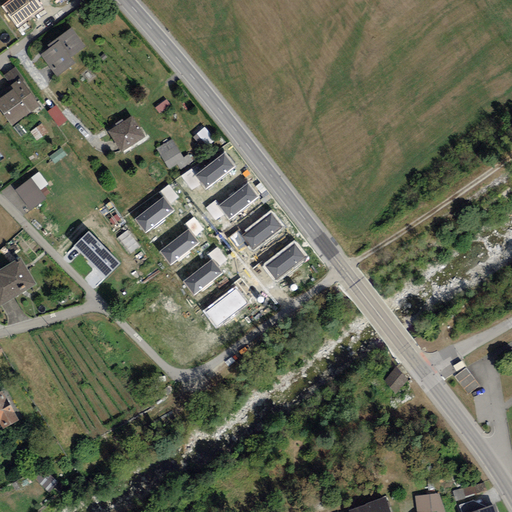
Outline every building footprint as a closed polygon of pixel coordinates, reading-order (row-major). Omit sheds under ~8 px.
[(37,0),(9,0),(2,6),(18,28),(44,9),(37,0)] [(85,49),(71,30),(47,48),(48,50),(39,57),(57,80),(75,66),(71,60),(85,49)] [(22,79),(14,68),(2,77),(8,86),(0,91),(0,111),(12,128),(40,107),(20,81),(22,79)] [(49,113),(61,128),(70,121),(58,106),(49,113)] [(114,126),(116,128),(108,133),(121,154),(145,139),(132,118),(123,123),(122,121),(114,126)] [(38,142),(50,135),(44,125),(32,132),(38,142)] [(184,161),(172,140),(157,148),(169,169),(184,161)] [(225,153),(194,176),(205,191),(236,168),(225,153)] [(61,172),(56,177),(61,182),(66,177),(61,172)] [(39,174),(14,191),(30,213),(47,201),(40,191),(47,186),(39,174)] [(249,183),(219,206),(229,220),(259,197),(249,183)] [(59,201),(71,218),(83,210),(71,193),(59,201)] [(163,197),(134,220),(144,233),(174,211),(163,197)] [(271,213),(241,237),(252,251),(283,228),(271,213)] [(190,230),(159,252),(169,266),(200,244),(190,230)] [(120,263),(88,231),(73,246),(105,278),(120,263)] [(295,240),(261,265),(275,284),(309,259),(295,240)] [(0,304),(37,281),(20,254),(0,266),(0,304)] [(212,259),(182,281),(194,297),(223,274),(212,259)] [(236,286),(202,311),(216,330),(250,305),(236,286)] [(480,386),(466,367),(454,376),(468,395),(480,386)] [(385,382),(397,394),(411,381),(399,368),(385,382)] [(2,387),(0,387),(0,426),(2,425),(2,426),(19,417),(2,387)] [(485,484),(464,492),(468,501),(489,493),(485,484)] [(457,491),(457,502),(465,501),(464,491),(457,491)] [(391,511),(385,495),(349,509),(350,511),(391,511)] [(497,511),(494,502),(465,511),(497,511)]
